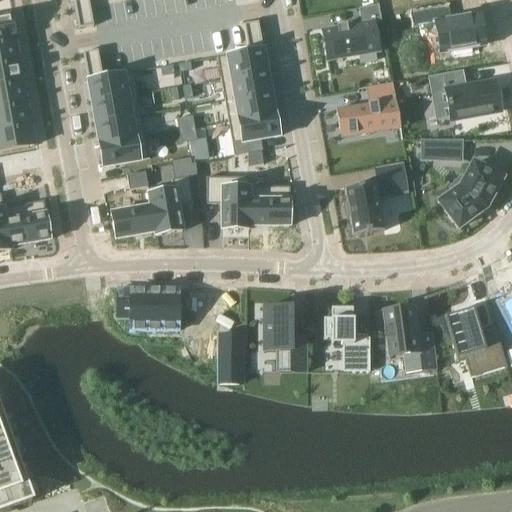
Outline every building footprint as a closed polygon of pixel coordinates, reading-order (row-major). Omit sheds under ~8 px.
[(72,0),(73,3),(78,30),(93,28),(88,0),(72,0)] [(336,29),(322,32),(327,62),(379,52),(374,24),(381,22),(378,6),(358,9),(361,25),(346,28),(346,26),(336,27),(336,29)] [(448,6),(409,13),(412,28),(434,24),(440,54),(452,52),(453,57),(471,54),(470,48),(483,46),(478,17),(451,21),(448,6)] [(10,17),(0,19),(0,42),(14,40),(10,17)] [(248,53),(216,59),(220,81),(267,73),(263,50),(263,51),(258,23),(243,26),(248,53)] [(14,40),(0,42),(0,64),(18,61),(14,40)] [(97,51),(83,54),(87,82),(91,104),(138,96),(134,73),(102,79),(97,51)] [(18,61),(0,64),(0,86),(22,82),(18,61)] [(190,64),(178,66),(179,74),(191,71),(190,64)] [(172,67),(160,69),(161,77),(173,75),(172,67)] [(463,72),(427,78),(430,94),(446,91),(451,122),(499,114),(494,88),(489,89),(488,84),(466,88),(463,72)] [(267,73),(220,81),(224,102),(271,94),(267,73)] [(0,108),(26,104),(22,82),(0,86),(0,108)] [(368,105),(336,111),(341,140),(400,130),(392,85),(365,89),(368,105)] [(190,87),(182,88),(184,100),(192,98),(190,87)] [(176,89),(168,91),(170,102),(178,101),(176,89)] [(271,94),(224,102),(228,124),(275,115),(271,94)] [(138,96),(91,104),(94,125),(141,117),(138,96)] [(26,104),(0,108),(0,130),(30,125),(26,104)] [(275,115),(228,124),(234,158),(262,153),(260,141),(279,137),(275,115)] [(141,117),(94,125),(98,146),(145,138),(141,117)] [(192,118),(184,119),(186,131),(194,130),(192,118)] [(184,119),(177,121),(179,132),(186,131),(184,119)] [(30,125),(0,130),(0,153),(34,147),(30,125)] [(194,130),(186,131),(188,143),(196,142),(194,130)] [(186,131),(179,132),(181,144),(188,143),(186,131)] [(145,138),(98,146),(102,169),(149,160),(145,138)] [(461,143),(421,143),(421,160),(461,160),(461,143)] [(258,153),(240,157),(242,170),(261,167),(258,153)] [(453,193),(439,203),(458,229),(477,215),(479,216),(492,201),(490,199),(501,179),(473,163),(465,178),(461,176),(450,189),(453,193)] [(346,205),(342,206),(344,220),(349,220),(352,238),(358,237),(359,237),(359,234),(366,233),(366,236),(367,236),(367,235),(384,232),(378,201),(408,195),(402,164),(372,169),(375,185),(344,191),(346,205)] [(145,173),(127,177),(129,190),(148,187),(145,173)] [(173,191),(148,195),(150,208),(151,208),(155,234),(156,238),(181,233),(177,207),(193,204),(188,178),(171,181),(173,191)] [(248,179),(206,179),(206,206),(222,206),(222,232),(248,232),(248,228),(248,189),(248,179)] [(248,189),(248,228),(289,228),(289,189),(248,189)] [(0,196),(0,195),(0,253),(10,252),(9,248),(2,210),(3,210),(0,196)] [(3,210),(2,210),(9,248),(50,241),(43,203),(3,210)] [(150,208),(110,215),(115,241),(155,234),(151,208),(150,208)] [(123,289),(123,318),(135,318),(135,331),(183,331),(183,289),(123,289)] [(263,309),(262,353),(275,353),(275,374),(307,374),(307,339),(291,339),(291,331),(292,331),(292,330),(291,330),(291,321),(292,321),(292,320),(291,320),(291,309),(263,309)] [(330,321),(323,321),(323,341),(330,341),(330,346),(342,346),(342,349),(344,349),(344,372),(367,372),(367,374),(369,374),(369,340),(353,340),(353,321),(352,321),(352,311),(345,311),(330,311),(330,321)] [(386,331),(383,332),(384,343),(387,343),(389,359),(402,357),(405,377),(436,373),(432,338),(416,340),(412,311),(384,315),(386,331)] [(472,311),(446,319),(458,358),(473,354),(480,377),(506,369),(497,337),(481,341),(472,311)] [(221,337),(221,385),(245,385),(245,337),(221,337)] [(0,511),(31,502),(32,502),(32,501),(32,500),(32,499),(0,408),(0,511)]
